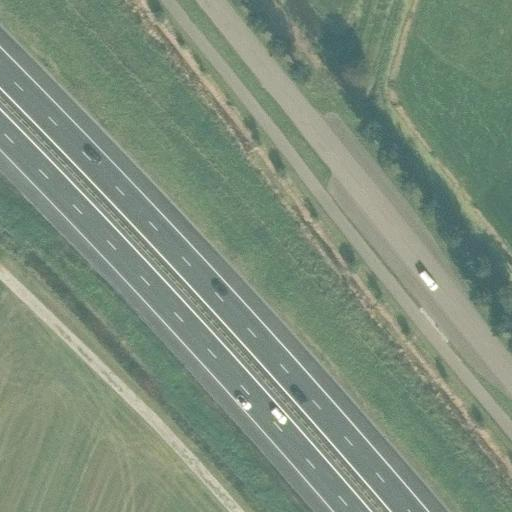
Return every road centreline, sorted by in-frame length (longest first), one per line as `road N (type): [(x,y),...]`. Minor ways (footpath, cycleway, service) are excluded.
road 1 (motorway): [(422,511),(198,258),(0,56)]
road 2 (motorway): [(0,137),(347,511)]
road 3 (tertiary): [(511,382),(207,0)]
road 4 (unknown): [(0,275),(229,511)]
